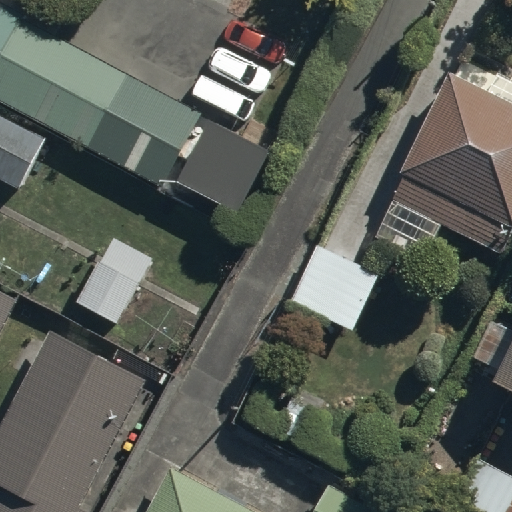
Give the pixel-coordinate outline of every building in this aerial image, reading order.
[(6,0),(0,0),(0,99),(167,185),(206,109),(26,17),(29,11),(6,0)] [(455,70),(388,206),(372,238),(426,264),(446,225),(505,254),(511,240),(511,74),(499,68),(495,76),(470,64),(465,75),(455,70)] [(0,179),(19,190),(48,141),(0,112),(0,179)] [(116,233),(82,296),(121,319),(155,256),(116,233)] [(0,336),(20,296),(0,285),(0,336)] [(53,327),(0,428),(0,478),(5,481),(0,491),(0,511),(93,511),(95,509),(82,502),(148,376),(53,327)] [(511,352),(496,385),(511,392),(511,352)] [(511,511),(511,471),(485,457),(455,511),(511,511)] [(249,511),(176,471),(152,511),(249,511)] [(312,511),(386,511),(330,481),(312,511)]
